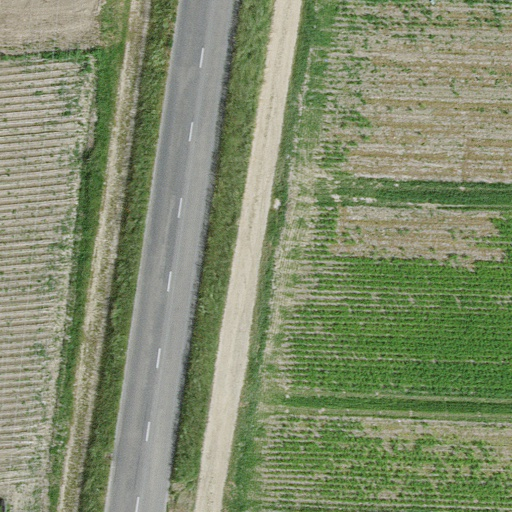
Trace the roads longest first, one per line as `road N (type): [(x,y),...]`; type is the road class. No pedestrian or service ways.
road 1 (track): [(288,0),(209,511)]
road 2 (tertiary): [(136,511),(211,0)]
